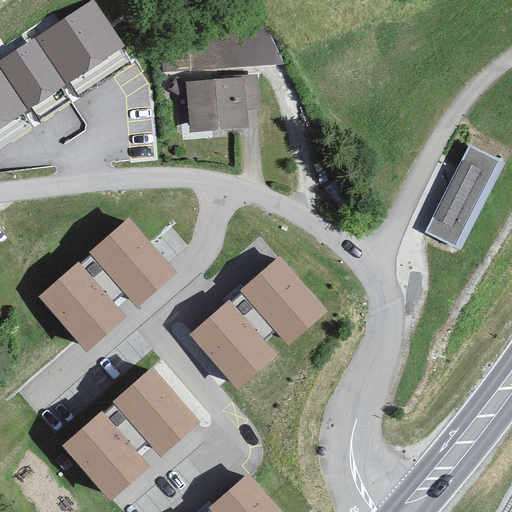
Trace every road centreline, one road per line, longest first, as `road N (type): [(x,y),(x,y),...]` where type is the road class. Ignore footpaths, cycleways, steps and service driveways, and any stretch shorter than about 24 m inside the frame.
road 1 (residential): [(384,511),(358,479),(351,444),(385,304),(352,249),(289,207),(218,180),(0,191)]
road 2 (secondary): [(406,511),(511,380)]
